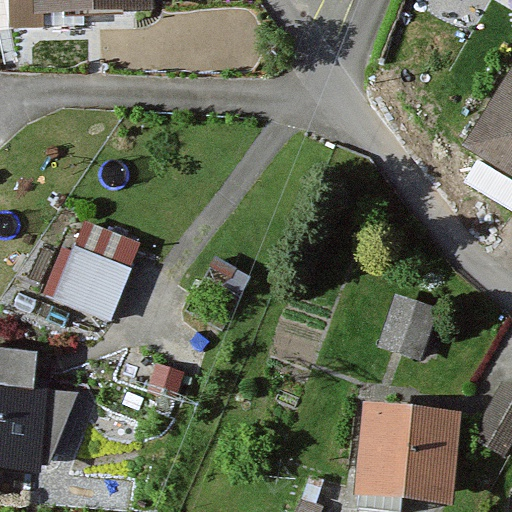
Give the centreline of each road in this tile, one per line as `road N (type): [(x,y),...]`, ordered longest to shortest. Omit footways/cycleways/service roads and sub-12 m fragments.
road 1 (residential): [(0,103),(331,101)]
road 2 (residential): [(511,295),(331,101)]
road 3 (residential): [(331,101),(265,0)]
